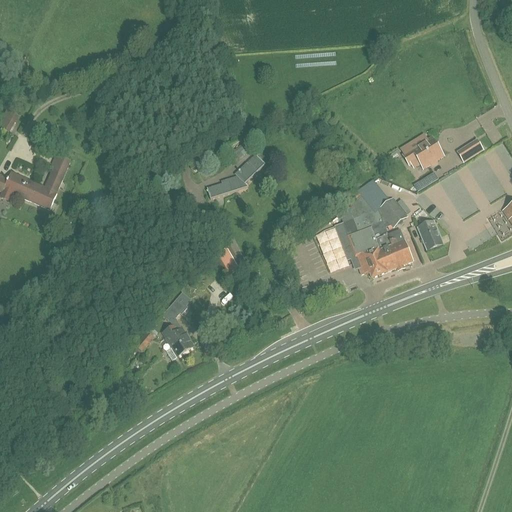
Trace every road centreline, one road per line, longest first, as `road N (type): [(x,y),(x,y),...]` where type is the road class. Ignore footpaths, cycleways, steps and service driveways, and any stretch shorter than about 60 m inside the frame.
road 1 (unclassified): [(69,511),(149,450),(319,358),(387,330),(511,314)]
road 2 (secondary): [(36,511),(116,447),(204,393),(378,310)]
road 3 (secondary): [(511,253),(378,310)]
road 4 (secondary): [(378,310),(511,268)]
road 5 (unclassified): [(511,121),(482,50),(474,0)]
